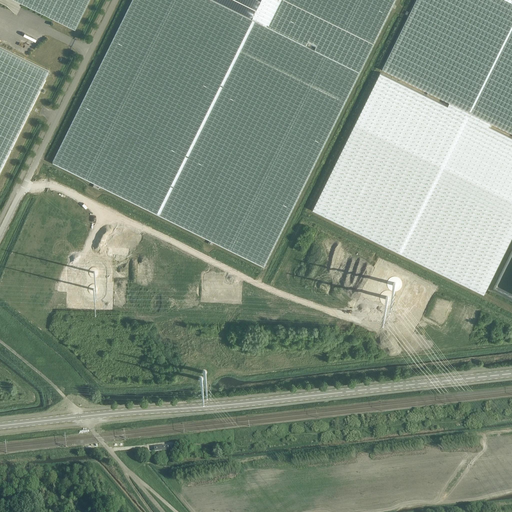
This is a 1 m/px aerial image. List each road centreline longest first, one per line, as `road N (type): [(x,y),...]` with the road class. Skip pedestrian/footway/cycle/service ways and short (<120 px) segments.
road 1 (primary): [(82,416),(511,373)]
road 2 (unclassified): [(0,234),(115,0)]
road 3 (unclassified): [(162,511),(82,416)]
